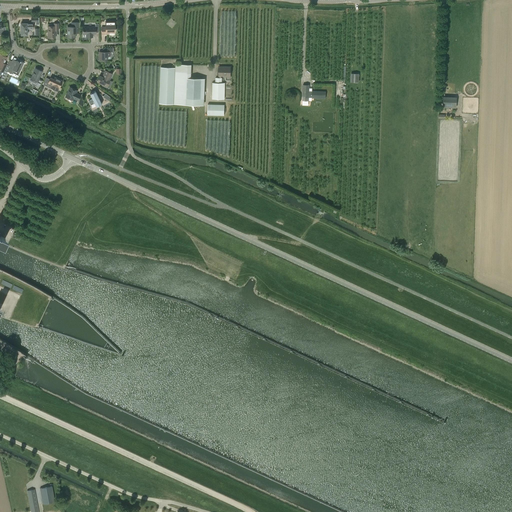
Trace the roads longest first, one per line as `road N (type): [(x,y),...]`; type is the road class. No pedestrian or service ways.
road 1 (primary): [(511,360),(72,158)]
road 2 (unclassified): [(249,511),(0,395)]
road 3 (unclassified): [(202,511),(132,495),(0,436)]
road 4 (residential): [(7,5),(190,0)]
